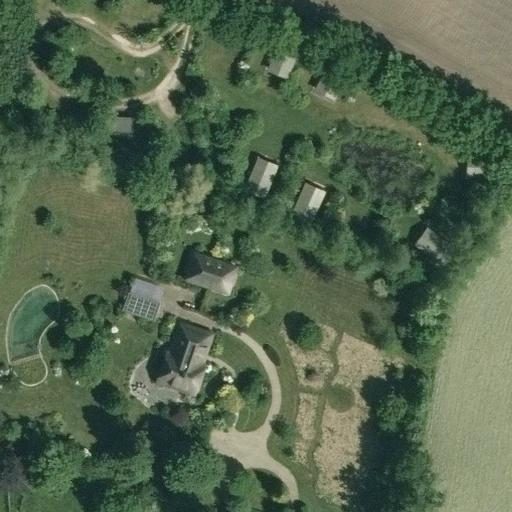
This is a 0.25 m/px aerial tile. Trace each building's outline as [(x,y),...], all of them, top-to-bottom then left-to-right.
[(287,79),(300,45),(279,38),(266,71),(287,79)] [(333,100),(349,69),(330,58),(314,90),(333,100)] [(140,117),(126,116),(125,131),(139,132),(140,117)] [(465,178),(501,179),(502,157),(466,155),(465,178)] [(257,157),(243,190),(264,198),(277,165),(257,157)] [(304,182),(290,215),(309,224),(324,191),(304,182)] [(455,248),(426,227),(413,245),(441,266),(455,248)] [(236,268),(193,253),(185,279),(227,293),(236,268)] [(128,292),(122,309),(154,319),(159,303),(128,292)] [(166,353),(156,382),(193,394),(203,366),(201,365),(211,335),(179,324),(169,354),(166,353)]
